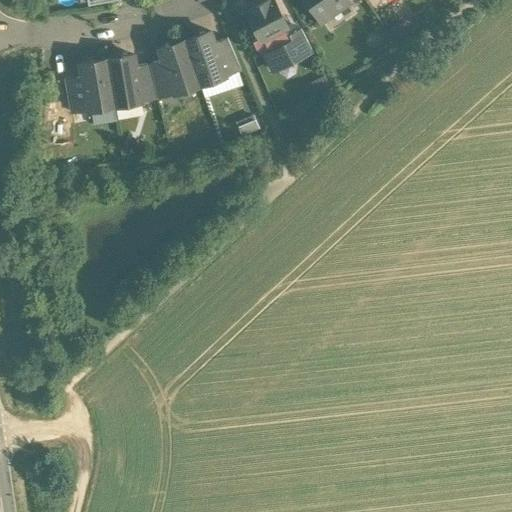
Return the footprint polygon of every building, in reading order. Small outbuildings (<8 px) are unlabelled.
[(272,0),(267,0),(246,11),(260,38),(262,37),(284,25),(285,25),(272,0)] [(347,0),(305,0),(320,20),(348,1),(347,0)] [(288,34),(284,25),(262,37),(269,50),(289,40),(291,38),(288,34)] [(311,50),(300,28),(288,34),(291,38),(289,40),(297,57),(311,50)] [(203,31),(198,33),(197,35),(184,40),(198,84),(224,76),(213,42),(209,31),(205,33),(203,31)] [(240,70),(226,37),(213,42),(224,76),(240,70)] [(184,40),(170,44),(168,43),(163,45),(162,47),(158,48),(161,59),(173,93),(198,84),(184,40)] [(269,50),(263,52),(272,69),(297,57),(289,40),(269,50)] [(133,55),(128,55),(127,54),(121,55),(120,57),(106,59),(114,105),(140,101),(134,66),(133,55)] [(106,59),(92,62),(90,60),(85,61),(84,63),(79,64),(81,75),(87,110),(114,105),(106,59)] [(161,59),(148,63),(157,98),(173,93),(161,59)] [(148,63),(134,66),(140,101),(157,98),(148,63)] [(81,75),(65,77),(71,113),(87,110),(81,75)] [(207,93),(228,86),(225,77),(204,84),(207,93)]
